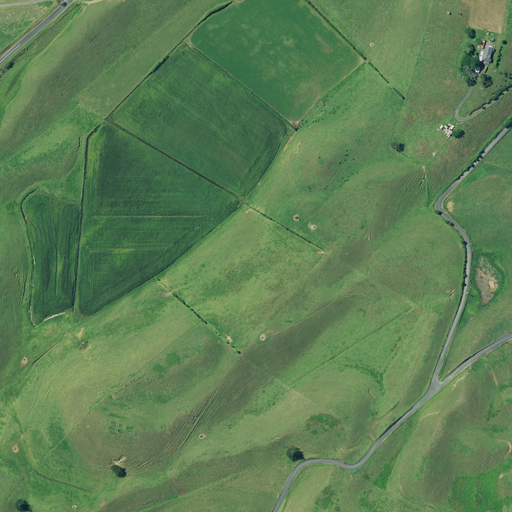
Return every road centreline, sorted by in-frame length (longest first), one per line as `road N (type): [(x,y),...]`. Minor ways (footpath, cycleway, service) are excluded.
road 1 (unclassified): [(511,122),(443,202),(469,251),(433,389)]
road 2 (unclassified): [(273,511),(302,461),(358,462),(433,389)]
